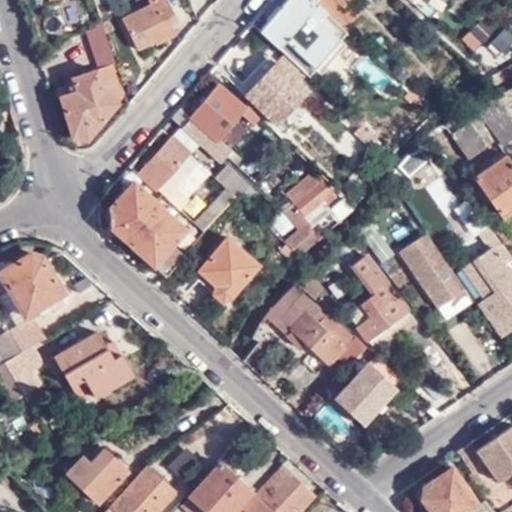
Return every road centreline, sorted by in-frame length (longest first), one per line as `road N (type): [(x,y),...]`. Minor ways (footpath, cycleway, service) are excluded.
road 1 (residential): [(44,211),(366,491)]
road 2 (residential): [(44,211),(240,0)]
road 3 (residential): [(0,34),(44,211)]
road 4 (residential): [(366,491),(511,390)]
